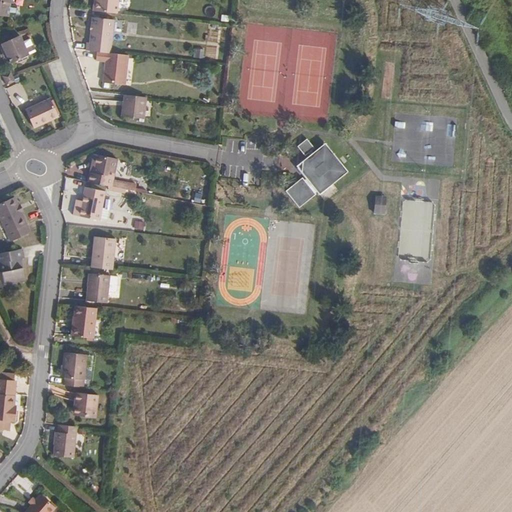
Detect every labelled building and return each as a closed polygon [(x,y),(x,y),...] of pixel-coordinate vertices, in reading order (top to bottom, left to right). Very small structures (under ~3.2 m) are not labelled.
[(0,0),(0,16),(8,17),(10,4),(13,4),(13,0),(0,0)] [(97,0),(96,11),(118,14),(118,0),(97,0)] [(88,43),(87,51),(98,52),(112,53),(115,20),(94,18),(91,43),(88,43)] [(0,44),(0,46),(4,55),(7,54),(8,57),(12,64),(29,56),(23,43),(20,35),(0,44)] [(30,40),(23,43),(29,56),(36,53),(30,40)] [(112,53),(98,52),(97,61),(107,62),(105,83),(126,85),(129,55),(112,53)] [(3,76),(5,81),(7,85),(15,82),(13,77),(11,73),(3,76)] [(147,98),(125,95),(123,117),(145,120),(147,98)] [(51,99),(26,110),(35,127),(59,116),(51,99)] [(302,178),(285,191),(299,208),(316,195),(310,188),(312,186),(319,194),(347,172),(325,143),(312,153),(310,151),(313,148),(306,139),(297,147),(304,156),(308,153),(309,155),(296,166),(309,183),(307,185),(302,178)] [(91,173),(89,182),(112,187),(117,160),(97,156),(93,174),(91,173)] [(105,194),(85,190),(82,205),(75,204),(73,216),(80,217),(83,218),(100,221),(105,194)] [(384,214),(384,196),(374,196),(374,214),(384,214)] [(0,204),(0,218),(11,242),(31,232),(21,212),(18,207),(15,198),(0,204)] [(95,237),(92,268),(113,270),(116,239),(95,237)] [(22,249),(0,253),(0,262),(5,287),(17,285),(17,282),(25,280),(23,268),(20,267),(19,259),(24,258),(22,249)] [(89,274),(87,302),(106,304),(109,276),(89,274)] [(97,309),(76,306),(75,316),(76,316),(75,336),(94,338),(97,309)] [(65,378),(64,386),(83,388),(87,355),(65,353),(63,377),(65,378)] [(14,373),(0,371),(0,378),(13,380),(14,373)] [(13,380),(0,378),(0,420),(15,422),(16,412),(13,411),(14,406),(15,397),(14,395),(16,381),(13,380)] [(75,393),(74,407),(77,408),(77,416),(95,418),(97,395),(75,393)] [(77,427),(60,425),(59,433),(56,432),(54,456),(74,458),(77,427)] [(41,494),(25,511),(51,511),(56,508),(41,494)]
